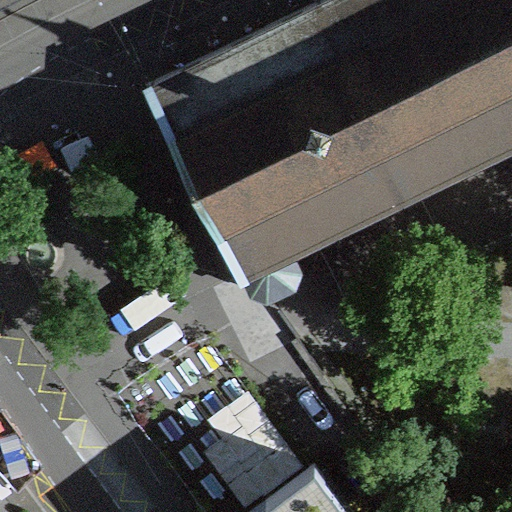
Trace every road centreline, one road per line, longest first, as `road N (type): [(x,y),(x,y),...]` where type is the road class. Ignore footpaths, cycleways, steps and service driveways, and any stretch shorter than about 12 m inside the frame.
road 1 (residential): [(0,74),(148,0)]
road 2 (residential): [(96,511),(0,377)]
